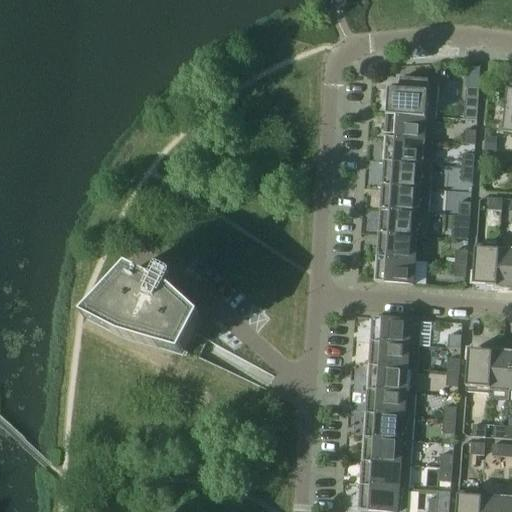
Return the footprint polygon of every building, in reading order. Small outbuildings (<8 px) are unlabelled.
[(387,116),(426,119),(436,119),(438,90),(436,85),(432,83),(428,83),(429,82),(400,80),(399,91),(389,91),(387,116)] [(465,99),(464,121),(477,122),(478,99),(479,89),(478,89),(466,88),(465,99)] [(511,89),(506,89),(501,132),(511,133),(511,89)] [(424,143),(426,119),(387,116),(385,140),(424,143)] [(463,145),(475,146),(476,132),(464,132),(463,145)] [(422,166),(424,143),(385,140),(384,164),(422,166)] [(473,170),(474,156),(462,156),(461,169),(473,170)] [(384,164),(382,188),(421,190),(430,191),(432,166),(422,166),(384,164)] [(472,184),(473,170),(461,169),(460,183),(472,184)] [(419,213),(421,190),(382,188),(380,212),(429,215),(429,214),(419,213)] [(501,213),(502,200),(489,199),(488,200),(491,200),(490,212),(501,213)] [(470,218),(471,204),(459,203),(458,217),(470,218)] [(427,239),(429,215),(380,212),(378,235),(427,239)] [(469,231),(470,218),(458,217),(457,231),(469,231)] [(427,240),(427,239),(378,235),(377,259),(415,262),(417,240),(427,240)] [(496,288),(499,247),(476,245),(473,287),(496,288)] [(511,289),(511,252),(500,252),(500,247),(499,247),(496,288),(511,289)] [(466,266),(467,252),(455,251),(454,265),(466,266)] [(414,287),(415,262),(377,259),(375,284),(414,287)] [(465,279),(466,266),(454,265),(454,278),(465,279)] [(155,284),(152,282),(131,272),(85,321),(124,341),(184,359),(203,321),(173,293),(173,294),(169,292),(174,282),(163,277),(158,287),(154,285),(155,284)] [(371,344),(419,348),(421,323),(372,319),(371,344)] [(447,350),(460,351),(461,337),(448,336),(447,350)] [(417,372),(419,348),(371,344),(369,368),(417,372)] [(490,390),(492,354),(469,352),(466,393),(489,395),(490,390)] [(510,392),(511,363),(511,355),(492,354),(490,390),(510,392)] [(447,374),(459,375),(460,361),(448,360),(447,374)] [(417,372),(369,368),(367,392),(416,396),(416,394),(406,394),(408,371),(417,372)] [(458,388),(459,375),(447,374),(446,387),(458,388)] [(414,420),(416,396),(367,392),(365,416),(414,420)] [(443,422),(455,422),(456,409),(444,408),(443,422)] [(412,444),(414,420),(365,416),(364,440),(412,444)] [(454,436),(455,422),(443,422),(442,435),(454,436)] [(485,439),(486,427),(475,426),(474,438),(472,438),(485,439)] [(506,441),(507,429),(496,428),(496,440),(493,439),(493,440),(506,441)] [(410,467),(412,444),(364,440),(362,464),(410,467)] [(484,457),(485,445),(471,444),(471,445),(473,445),(473,457),(484,457)] [(505,459),(506,447),(493,446),(495,447),(494,458),(505,459)] [(452,470),(453,457),(441,456),(440,470),(452,470)] [(409,491),(410,467),(362,464),(360,488),(409,491)] [(451,484),(452,470),(440,470),(439,483),(451,484)] [(407,511),(409,491),(360,488),(358,511),(407,511)] [(448,511),(450,494),(437,493),(435,511),(448,511)] [(480,511),(482,499),(482,494),(458,493),(456,511),(480,511)] [(501,511),(502,501),(482,499),(480,511),(501,511)] [(511,511),(511,501),(502,501),(501,511),(511,511)]
